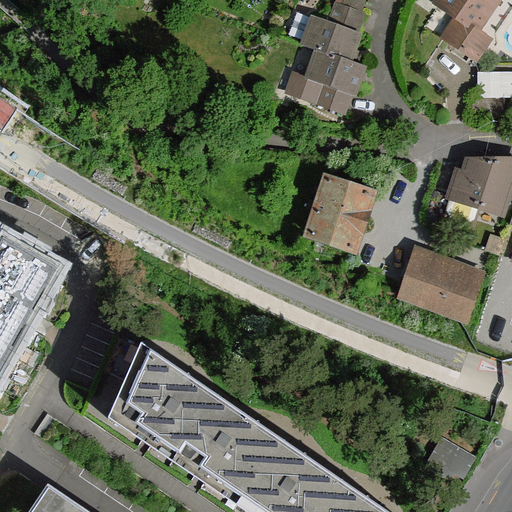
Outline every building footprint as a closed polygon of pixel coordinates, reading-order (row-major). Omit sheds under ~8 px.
[(498,0),(434,0),(432,4),(454,18),(441,38),(475,61),(489,39),(478,32),(498,0)] [(344,118),(358,71),(346,63),(360,17),(312,2),(282,99),(344,118)] [(511,95),(511,69),(483,69),(483,95),(511,95)] [(511,195),(511,163),(455,164),(444,201),(504,221),(511,195)] [(313,181),(295,243),(347,261),(367,198),(313,181)] [(511,238),(503,236),(494,256),(511,262),(511,238)] [(0,368),(57,268),(2,237),(0,240),(0,368)] [(480,273),(413,252),(397,302),(463,325),(480,273)] [(390,511),(134,337),(99,410),(250,511),(390,511)] [(430,465),(463,483),(480,452),(447,434),(430,465)] [(87,511),(59,493),(45,511),(87,511)]
